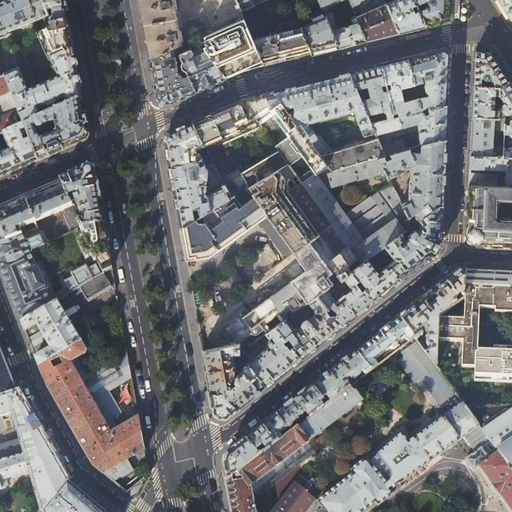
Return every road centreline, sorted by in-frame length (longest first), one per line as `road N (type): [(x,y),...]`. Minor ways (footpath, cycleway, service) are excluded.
road 1 (secondary): [(108,142),(168,471)]
road 2 (residential): [(143,125),(241,85),(463,33)]
road 3 (secondary): [(201,448),(143,125)]
road 4 (residential): [(201,448),(454,254)]
road 5 (residential): [(0,309),(30,386),(79,472),(129,511)]
road 6 (residential): [(463,33),(454,254)]
road 7 (secondary): [(81,0),(108,142)]
road 8 (secondary): [(143,125),(121,0)]
